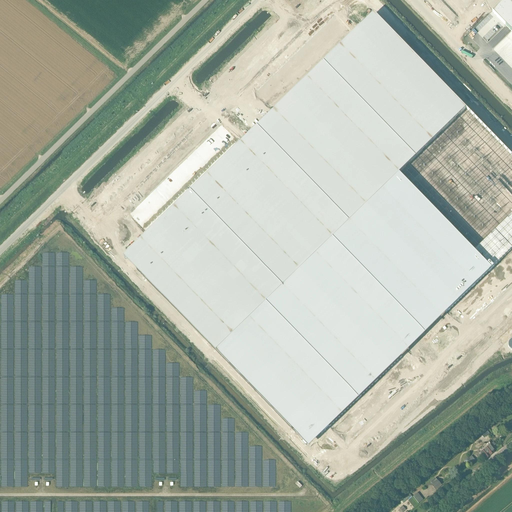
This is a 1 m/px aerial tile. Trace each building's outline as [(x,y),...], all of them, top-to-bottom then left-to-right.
[(480,0),(492,12),(504,0),(480,0)] [(511,0),(504,0),(492,12),(511,31),(493,49),(511,68),(511,0)] [(142,238),(124,256),(297,435),(308,446),(316,438),(442,317),(511,248),(511,156),(374,13),(353,34),(142,238)] [(487,459),(490,456),(494,453),(493,451),(494,450),(492,448),(496,445),(494,442),(490,445),(485,449),(480,453),(476,456),(479,459),(482,456),(484,458),(485,457),(487,459)] [(436,490),(442,486),(438,480),(432,485),(436,490)] [(417,493),(412,497),(419,504),(423,500),(417,493)] [(409,494),(401,500),(403,503),(411,496),(409,494)]
